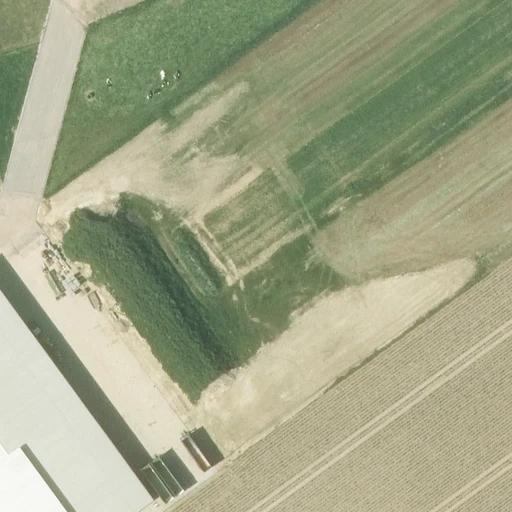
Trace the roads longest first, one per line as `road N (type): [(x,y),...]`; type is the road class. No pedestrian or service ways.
road 1 (track): [(15,252),(72,36),(61,0)]
road 2 (track): [(0,252),(15,252),(108,395)]
